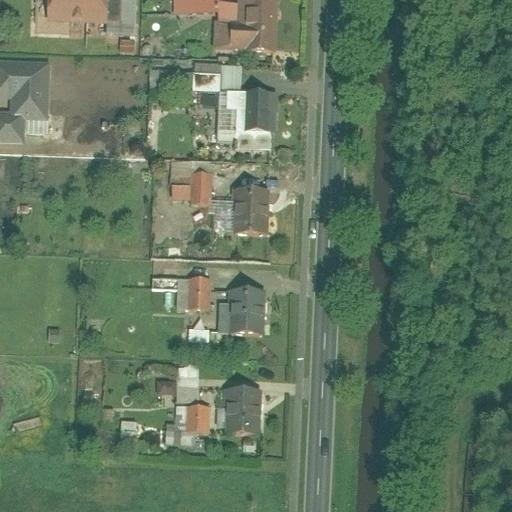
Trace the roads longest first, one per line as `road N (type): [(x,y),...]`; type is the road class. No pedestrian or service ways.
road 1 (tertiary): [(315,511),(338,0)]
road 2 (track): [(511,400),(476,422),(460,447),(457,511)]
